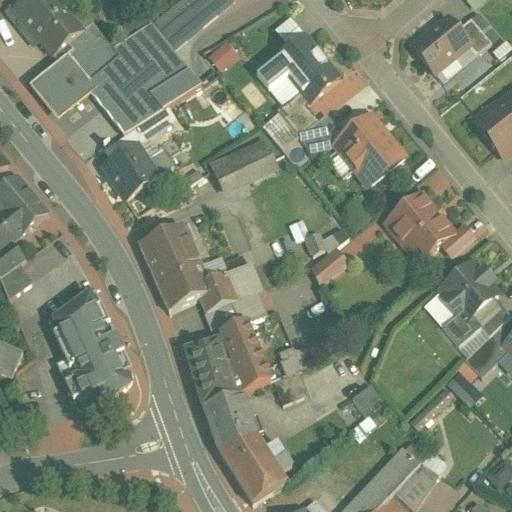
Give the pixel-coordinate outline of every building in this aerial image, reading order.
[(67,16),(53,0),(32,0),(15,14),(15,15),(59,68),(66,62),(73,55),(75,58),(100,38),(93,29),(84,37),(67,16)] [(15,0),(16,13),(15,14),(32,0),(53,0),(67,16),(74,10),(70,5),(75,0),(15,0)] [(448,24),(412,53),(435,80),(469,52),(470,51),(458,36),(448,24)] [(492,49),(471,25),(458,36),(470,51),(469,52),(477,61),(492,49)] [(152,31),(114,55),(100,38),(75,58),(73,55),(66,62),(70,60),(91,86),(89,87),(88,86),(87,87),(92,94),(93,93),(118,124),(190,77),(152,31)] [(340,84),(307,42),(277,66),(311,108),(340,84)] [(223,76),(243,62),(231,45),(211,59),(223,76)] [(190,77),(118,124),(130,139),(203,93),(190,77)] [(511,101),(500,112),(496,108),(475,125),(473,122),(471,124),(499,158),(511,147),(511,101)] [(289,107),(278,116),(299,143),(319,127),(306,110),(298,117),(289,107)] [(319,127),(299,143),(314,162),(342,139),(327,120),(319,127)] [(404,164),(372,123),(337,151),(369,192),(404,164)] [(266,146),(211,170),(224,200),(277,175),(266,146)] [(145,147),(105,171),(126,206),(167,179),(145,147)] [(0,178),(9,171),(0,160),(0,178)] [(49,219),(18,183),(0,197),(0,212),(3,217),(0,219),(0,257),(12,248),(13,249),(49,219)] [(423,201),(387,230),(412,261),(412,266),(416,272),(422,272),(427,268),(428,262),(442,251),(455,240),(454,239),(450,234),(450,230),(447,226),(443,226),(423,201)] [(208,287),(199,267),(190,247),(194,245),(187,230),(183,232),(140,251),(156,287),(170,318),(202,304),(213,299),(208,287)] [(335,232),(306,245),(314,262),(343,249),(335,232)] [(463,232),(454,239),(455,240),(442,251),(453,264),(475,246),(463,232)] [(0,257),(0,283),(1,284),(21,269),(27,266),(13,249),(12,248),(0,257)] [(335,255),(312,274),(319,289),(346,268),(335,255)] [(21,269),(1,284),(10,305),(35,288),(21,269)] [(217,284),(208,287),(213,299),(202,304),(208,319),(255,300),(255,299),(261,297),(250,270),(227,279),(217,284)] [(472,271),(442,297),(449,305),(445,308),(456,321),(457,322),(461,319),(468,327),(472,324),(495,304),(498,301),(490,292),(494,288),(485,277),(480,280),(472,271)] [(224,272),(213,276),(217,284),(227,279),(224,272)] [(133,377),(96,296),(50,330),(66,366),(57,370),(79,419),(111,404),(128,392),(130,390),(132,387),(134,384),(134,380),(133,377)] [(255,300),(208,319),(217,341),(264,322),(255,300)] [(495,304),(472,324),(482,335),(490,344),(501,333),(511,323),(495,304)] [(472,324),(468,327),(461,319),(457,322),(456,321),(443,333),(460,353),(482,335),(472,324)] [(219,346),(186,356),(203,413),(237,403),(236,402),(243,400),(274,387),(292,379),(286,365),(283,366),(264,322),(217,341),(219,346)] [(490,344),(466,367),(482,385),(511,357),(494,340),(502,334),(501,333),(490,344)] [(24,359),(0,348),(0,377),(13,384),(24,359)] [(292,379),(274,387),(283,411),(308,401),(298,377),(292,379)] [(375,389),(354,403),(368,423),(389,408),(375,389)] [(237,403),(203,413),(219,456),(257,441),(258,441),(243,400),(236,402),(237,403)] [(349,400),(330,412),(342,432),(361,420),(349,400)] [(257,441),(219,456),(254,510),(287,489),(281,479),(292,472),(277,447),(265,455),(257,441)] [(404,455),(350,511),(381,511),(395,498),(421,470),(404,455)] [(511,466),(510,462),(489,475),(501,494),(511,486),(511,466)] [(421,470),(395,498),(409,511),(417,511),(438,480),(422,469),(421,470)] [(381,511),(409,511),(395,498),(381,511)] [(468,500),(462,511),(477,511),(480,507),(468,500)]
